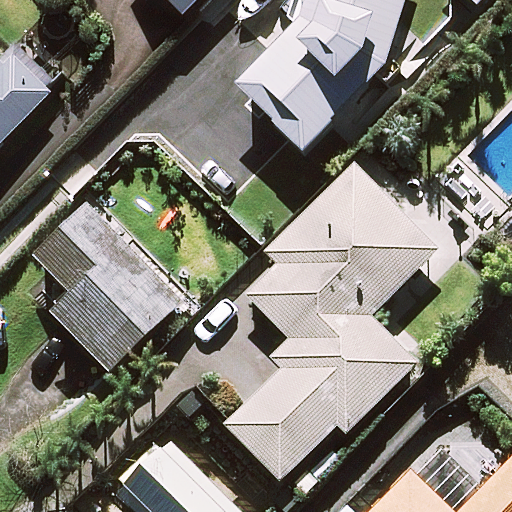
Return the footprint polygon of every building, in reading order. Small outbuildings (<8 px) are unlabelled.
[(170,0),(186,15),(200,0),(170,0)] [(310,0),(305,22),(240,87),(306,154),(397,64),(394,62),(409,0),(310,0)] [(5,66),(0,61),(0,149),(55,92),(16,55),(5,66)] [(402,193),(367,158),(270,254),(282,267),(251,298),(294,341),(275,360),(286,371),(229,427),(284,482),(341,426),(349,435),(421,363),(375,317),(439,254),(407,221),(430,199),(413,182),(402,193)] [(184,303),(86,206),(36,257),(75,296),(55,316),(114,374),(184,303)] [(511,215),(486,243),(511,267),(511,215)] [(511,511),(511,461),(489,484),(449,443),(378,511),(511,511)] [(238,511),(172,445),(123,494),(140,511),(238,511)]
